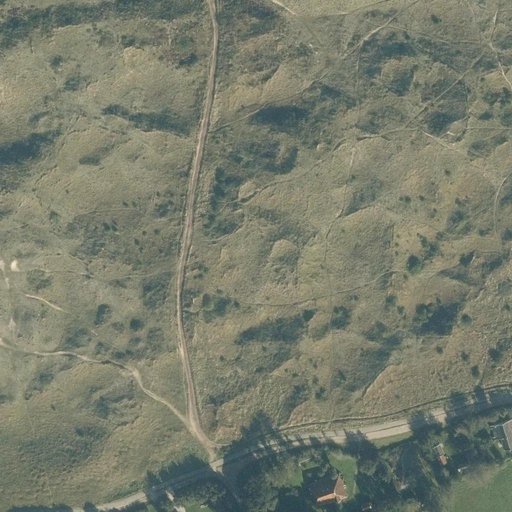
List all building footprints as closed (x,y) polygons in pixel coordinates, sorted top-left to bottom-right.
[(486,425),(484,417),(474,420),(475,426),(480,424),(481,427),(486,425)] [(511,418),(489,425),(490,428),(492,427),(495,436),(493,436),(494,439),(501,437),(504,449),(511,446),(511,418)] [(443,453),(439,443),(431,446),(435,456),(439,465),(441,464),(446,461),(442,453),(443,453)] [(457,465),(460,473),(471,468),(468,461),(457,465)] [(317,481),(309,484),(315,506),(326,502),(327,503),(334,501),(340,499),(347,497),(340,476),(339,473),(327,477),(325,478),(317,480),(317,481)] [(432,500),(428,493),(419,499),(423,505),(432,500)] [(368,501),(361,504),(363,510),(371,506),(368,501)]
